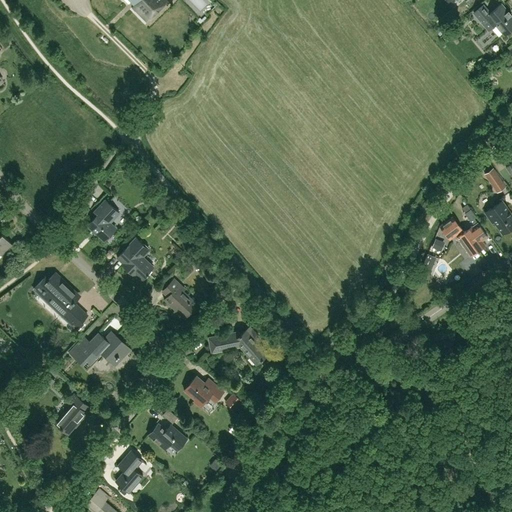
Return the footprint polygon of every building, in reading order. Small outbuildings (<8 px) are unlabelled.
[(143,17),(147,21),(167,1),(166,0),(131,0),(135,4),(133,6),(137,11),(139,8),(145,14),(143,17)] [(511,26),(511,18),(507,12),(508,11),(502,5),(491,14),(483,5),(474,13),(482,22),(484,21),(490,28),(495,24),(503,34),(506,31),(511,26)] [(439,27),(435,31),(439,36),(443,32),(439,27)] [(493,168),(484,173),(497,192),(505,186),(493,168)] [(97,214),(87,225),(92,230),(93,229),(104,240),(116,228),(109,221),(112,218),(113,219),(119,213),(109,204),(105,200),(96,210),(99,212),(97,214)] [(494,220),(503,233),(511,225),(511,214),(502,200),(485,211),(492,221),(494,220)] [(467,204),(462,207),(465,212),(465,213),(470,221),(471,220),(474,225),(472,226),(464,231),(477,250),(485,245),(482,240),(487,236),(482,229),(478,222),(474,218),(476,217),(467,204)] [(454,211),(459,221),(466,217),(461,207),(454,211)] [(452,216),(440,226),(447,236),(449,238),(455,234),(457,237),(461,242),(460,242),(463,246),(464,246),(470,255),(478,250),(477,250),(464,231),(460,226),(452,216)] [(12,244),(2,233),(0,234),(0,254),(0,255),(12,244)] [(152,266),(143,257),(150,249),(136,236),(120,253),(126,259),(123,262),(142,279),(148,272),(147,272),(152,266)] [(84,317),(71,304),(83,291),(76,298),(72,294),(75,292),(62,280),(60,282),(52,275),(59,268),(46,281),(43,279),(50,272),(49,272),(31,291),(32,291),(36,286),(41,291),(39,293),(48,302),(52,297),(65,310),(59,316),(59,317),(61,315),(71,324),(70,325),(68,328),(72,331),(75,327),(91,311),(90,310),(84,317)] [(197,303),(178,285),(180,283),(174,278),(162,290),(167,295),(164,298),(176,309),(177,309),(185,317),(197,303)] [(232,295),(225,300),(230,308),(237,304),(232,295)] [(137,355),(117,336),(125,327),(124,326),(116,335),(109,343),(98,332),(114,316),(113,316),(98,332),(89,341),(84,336),(69,351),(86,368),(101,352),(115,365),(116,365),(112,361),(116,358),(117,358),(119,355),(120,354),(123,357),(130,350),(136,355),(137,355)] [(256,363),(268,353),(258,342),(261,339),(250,325),(240,333),(239,332),(238,331),(233,332),(233,331),(209,336),(212,351),(232,347),(231,345),(238,343),(256,363)] [(48,374),(38,386),(46,392),(56,380),(48,374)] [(215,402),(224,391),(211,380),(207,377),(207,378),(210,381),(207,385),(196,375),(184,389),(195,399),(193,401),(200,406),(209,396),(215,402)] [(77,424),(87,413),(84,411),(89,406),(74,393),(73,394),(74,395),(71,399),(70,398),(69,399),(73,402),(54,423),(67,434),(76,423),(77,424)] [(234,409),(242,400),(233,393),(226,402),(234,409)] [(177,417),(168,408),(162,414),(172,423),(177,417)] [(186,438),(171,424),(170,424),(165,429),(158,423),(157,424),(148,434),(164,448),(169,443),(176,449),(186,438)] [(134,495),(129,491),(142,476),(143,477),(134,469),(141,460),(146,464),(131,451),(119,465),(125,470),(116,480),(133,495),(134,495)] [(509,496),(490,456),(477,463),(496,502),(509,496)] [(118,511),(105,501),(109,496),(99,488),(86,503),(95,511),(118,511)]
